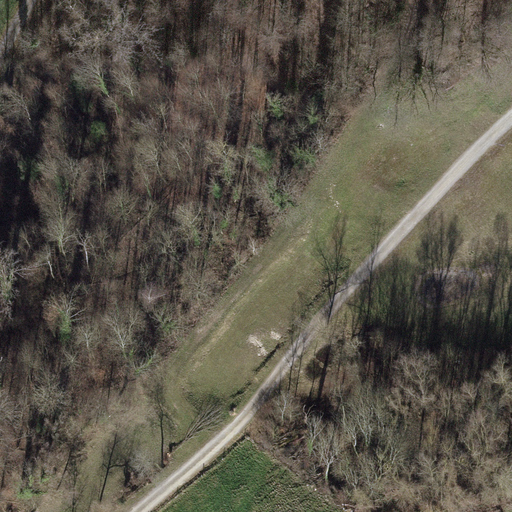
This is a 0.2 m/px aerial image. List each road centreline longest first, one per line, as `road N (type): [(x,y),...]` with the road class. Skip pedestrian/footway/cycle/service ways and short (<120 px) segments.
road 1 (track): [(511,118),(355,280),(250,413),(139,511)]
road 2 (track): [(232,139),(287,51),(345,0)]
